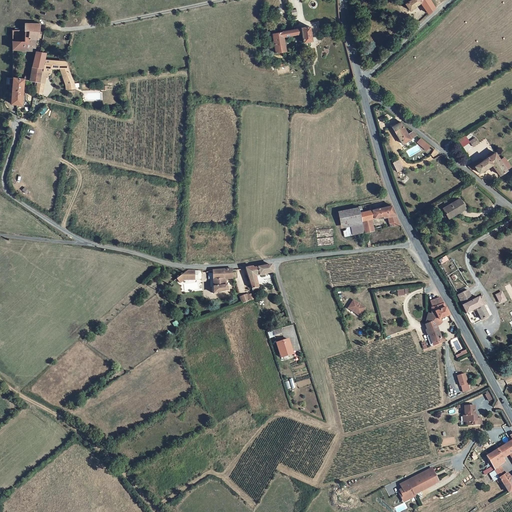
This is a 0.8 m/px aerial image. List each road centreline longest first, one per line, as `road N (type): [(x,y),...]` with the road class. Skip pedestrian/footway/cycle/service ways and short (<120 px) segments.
road 1 (unclassified): [(0,234),(82,242),(190,267),(416,244)]
road 2 (track): [(158,511),(62,418),(0,377)]
road 3 (tertiary): [(416,244),(511,416)]
road 4 (unclassified): [(511,207),(360,82)]
road 5 (tertiary): [(360,82),(416,244)]
road 6 (residential): [(360,82),(449,0)]
